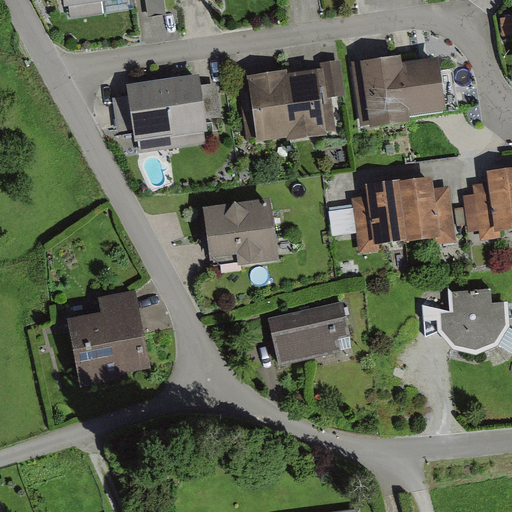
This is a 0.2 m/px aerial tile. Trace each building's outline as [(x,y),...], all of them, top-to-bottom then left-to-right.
[(62,0),(64,13),(102,8),(100,0),(62,0)] [(511,20),(501,21),(505,70),(511,69),(511,20)] [(387,62),(351,64),(355,133),(392,131),(391,120),(432,117),(429,65),(388,67),(387,62)] [(309,74),(239,79),(243,144),(322,139),(319,102),(340,101),(337,64),(308,66),(309,74)] [(193,84),(115,90),(120,148),(199,141),(197,124),(218,122),(216,90),(193,92),(193,84)] [(502,238),(511,236),(511,174),(487,177),(488,186),(495,239),(502,238)] [(421,185),(352,190),(357,252),(446,245),(442,192),(421,194),(421,185)] [(488,186),(473,188),(480,244),(502,242),(502,238),(495,239),(488,186)] [(271,204),(203,215),(211,264),(237,260),(239,271),(280,265),(271,204)] [(509,307),(492,308),(491,293),(449,294),(450,318),(437,318),(438,338),(453,355),(476,361),(498,352),(510,332),(509,307)] [(101,319),(67,326),(81,394),(121,386),(120,382),(152,375),(135,294),(98,301),(101,319)] [(342,305),(268,322),(279,370),(342,356),(339,343),(351,340),(342,305)]
